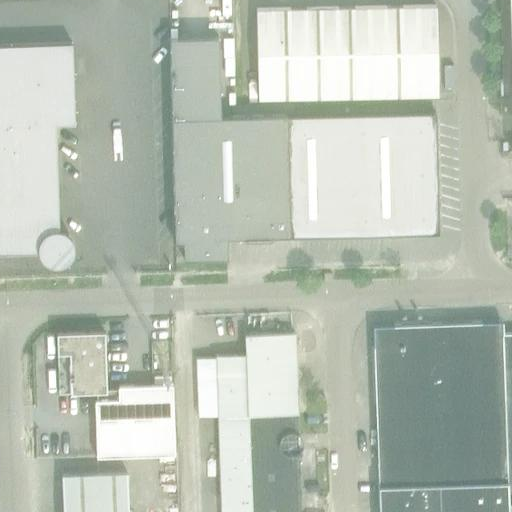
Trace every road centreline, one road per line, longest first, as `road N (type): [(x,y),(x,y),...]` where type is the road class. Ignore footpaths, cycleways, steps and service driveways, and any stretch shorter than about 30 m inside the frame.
road 1 (unclassified): [(4,306),(343,296)]
road 2 (unclassified): [(476,290),(473,0)]
road 3 (unclassified): [(348,511),(343,296)]
road 4 (unclassified): [(12,511),(4,306)]
road 5 (unclassified): [(343,296),(476,290)]
